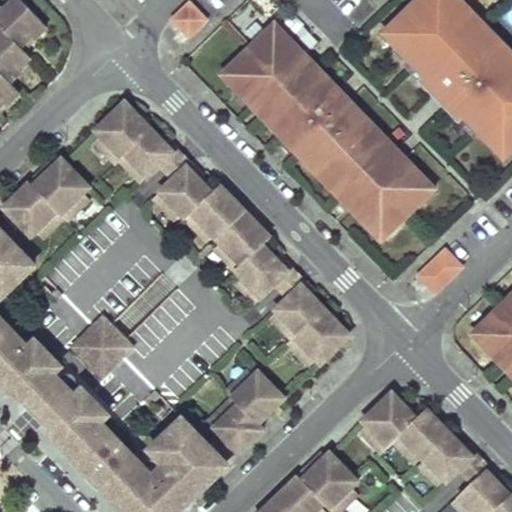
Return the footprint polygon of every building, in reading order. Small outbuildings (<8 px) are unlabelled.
[(0,109),(5,105),(8,108),(22,94),(11,82),(24,70),(21,67),(31,57),(26,51),(23,49),(32,40),(35,42),(49,28),(47,26),(21,0),(16,0),(6,10),(0,4),(0,109)] [(4,0),(0,4),(6,10),(16,0),(4,0)] [(332,0),(346,15),(363,0),(332,0)] [(511,65),(511,66),(493,47),(499,42),(458,0),(418,0),(396,21),(408,33),(396,43),(424,72),(417,79),(458,122),(465,115),(492,143),(504,132),(511,140),(511,65)] [(208,20),(190,2),(172,20),(182,30),(173,39),(181,46),(190,38),(208,20)] [(408,33),(396,21),(385,32),(396,43),(408,33)] [(260,38),(266,44),(281,29),(275,23),(260,38)] [(323,168),(347,193),(357,183),(367,193),(351,208),(375,232),(390,217),(396,224),(418,202),(412,196),(427,181),(403,156),(388,170),(378,161),(389,151),(365,126),(353,114),(348,118),(339,108),(349,99),(337,87),(328,97),(320,89),(325,84),(310,69),(300,79),(290,70),(306,55),(281,29),(266,44),(260,38),(238,59),(244,66),(229,80),(253,106),(268,91),(277,101),(267,111),(289,134),(285,138),(296,150),(306,141),(315,151),(310,155),(323,168)] [(23,49),(26,51),(35,42),(32,40),(23,49)] [(511,65),(511,55),(499,42),(493,47),(511,66),(511,65)] [(290,70),(300,79),(310,69),(315,65),(306,55),(290,70)] [(229,80),(244,66),(238,59),(222,74),(229,80)] [(328,97),(337,87),(315,65),(310,69),(325,84),(320,89),(328,97)] [(267,111),(277,101),(268,91),(253,106),(262,115),(267,111)] [(370,122),(349,99),(339,108),(348,118),(353,114),(365,126),(370,122)] [(128,103),(124,106),(136,120),(140,116),(128,103)] [(121,160),(125,165),(131,159),(147,176),(149,178),(161,166),(175,152),(167,143),(140,116),(136,120),(124,106),(122,105),(96,130),(101,135),(116,151),(110,157),(117,164),(121,160)] [(511,146),(511,140),(504,132),(492,143),(503,155),(511,146)] [(101,135),(95,141),(110,157),(116,151),(101,135)] [(306,141),(296,150),(318,173),(323,168),(310,155),(315,151),(306,141)] [(378,161),(388,170),(403,156),(393,146),(389,151),(378,161)] [(175,152),(161,166),(173,179),(187,165),(191,162),(179,149),(175,152)] [(59,155),(47,167),(50,171),(63,159),(59,155)] [(33,237),(36,233),(53,218),(59,224),(65,218),(68,222),(75,215),(69,209),(85,194),(91,188),(63,159),(50,171),(47,167),(16,197),(20,201),(8,212),(33,237)] [(131,159),(125,165),(141,181),(147,176),(131,159)] [(173,179),(154,197),(160,204),(166,198),(182,214),(187,219),(193,225),(199,219),(214,235),(218,239),(221,242),(237,258),(230,264),(241,275),(256,291),(250,297),(257,304),(277,284),(290,271),(264,244),(268,241),(257,229),(261,226),(232,196),(228,200),(217,188),(213,192),(199,177),(187,165),(173,179)] [(412,196),(418,202),(433,187),(427,181),(412,196)] [(351,208),(367,193),(357,183),(347,193),(342,198),(351,208)] [(232,196),(221,185),(217,188),(228,200),(232,196)] [(85,194),(69,209),(75,215),(91,200),(85,194)] [(16,197),(5,208),(8,212),(20,201),(16,197)] [(166,198),(160,204),(176,220),(182,214),(166,198)] [(381,238),(396,224),(390,217),(375,232),(381,238)] [(53,218),(36,233),(42,239),(59,224),(53,218)] [(208,241),(214,235),(199,219),(193,225),(208,241)] [(272,237),(261,226),(257,229),(268,241),(272,237)] [(152,450),(168,466),(178,456),(183,461),(160,483),(150,483),(97,428),(102,423),(109,416),(84,389),(71,402),(50,379),(62,367),(37,341),(29,348),(24,353),(0,327),(0,292),(4,297),(36,266),(0,228),(0,378),(36,416),(86,468),(93,461),(108,476),(101,483),(129,511),(130,511),(134,509),(144,500),(148,500),(160,500),(165,500),(174,510),(176,511),(179,511),(228,465),(212,448),(184,419),(152,450)] [(221,242),(215,248),(230,264),(237,258),(221,242)] [(446,249),(418,275),(409,284),(416,292),(426,283),(436,294),(463,267),(446,249)] [(290,271),(277,284),(289,297),(302,284),(307,280),(295,267),(290,271)] [(241,275),(235,281),(250,297),(256,291),(241,275)] [(289,297),(276,309),(280,313),(294,327),(288,333),(293,338),(289,342),(296,349),(301,343),(318,359),(322,364),(348,339),(346,337),(334,324),(338,321),(302,284),(289,297)] [(511,299),(509,297),(487,319),(493,325),(478,340),(503,365),(511,355),(511,299)] [(280,313),(274,319),(288,333),(294,327),(280,313)] [(0,327),(24,353),(29,348),(0,317),(0,327)] [(478,340),(493,325),(487,319),(472,333),(478,340)] [(338,321),(334,324),(346,337),(350,334),(338,321)] [(95,327),(75,347),(105,377),(135,348),(128,341),(119,331),(108,341),(95,327)] [(301,343),(296,349),(311,365),(318,359),(301,343)] [(511,374),(511,355),(503,365),(511,374)] [(250,369),(234,384),(240,390),(256,375),(250,369)] [(224,436),(241,453),(257,437),(254,433),(262,425),(260,424),(287,397),(261,370),(256,375),(240,390),(234,384),(227,391),(240,404),(236,407),(222,421),(216,415),(210,420),(224,436)] [(395,394),(391,398),(402,409),(406,406),(395,394)] [(364,421),(369,426),(383,440),(376,446),(383,453),(395,441),(400,447),(407,441),(422,456),(426,460),(431,466),(444,479),(446,480),(448,482),(460,470),(474,457),(466,448),(427,409),(418,417),(406,406),(402,409),(391,398),(389,396),(364,421)] [(230,401),(216,415),(222,421),(236,407),(230,401)] [(102,423),(97,428),(150,483),(160,483),(183,461),(178,456),(168,466),(158,476),(153,476),(102,423)] [(262,425),(254,433),(257,437),(265,429),(262,425)] [(369,426),(362,432),(376,446),(383,440),(369,426)] [(422,456),(407,441),(400,447),(415,463),(422,456)] [(316,461),(300,475),(327,502),(326,503),(334,511),(339,511),(344,508),(338,502),(353,487),(360,481),(357,478),(332,452),(319,464),(316,461)] [(474,457),(460,470),(464,474),(473,483),(486,469),(490,466),(480,457),(477,454),(474,457)] [(93,461),(86,468),(101,483),(108,476),(93,461)] [(431,466),(426,471),(438,484),(444,479),(431,466)] [(473,483),(453,502),(455,504),(459,508),(465,503),(474,511),(511,511),(511,494),(511,495),(498,481),(486,469),(473,483)] [(317,511),(322,507),(326,503),(327,502),(300,475),(285,490),(289,494),(278,504),(275,500),(262,511),(317,511)] [(353,487),(338,502),(344,508),(359,494),(353,487)] [(285,490),(275,500),(278,504),(289,494),(285,490)] [(160,500),(148,500),(148,506),(142,511),(143,511),(165,511),(160,506),(160,500)] [(474,511),(465,503),(459,508),(462,511),(474,511)]
